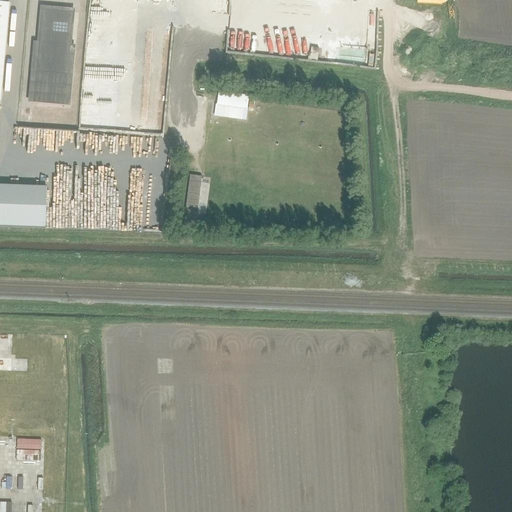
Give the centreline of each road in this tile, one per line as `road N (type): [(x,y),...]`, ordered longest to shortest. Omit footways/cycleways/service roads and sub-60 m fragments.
road 1 (track): [(187,0),(214,61),(381,82),(397,126),(406,277),(0,265)]
road 2 (track): [(381,82),(511,95)]
road 3 (unknown): [(190,6),(177,92),(183,130)]
